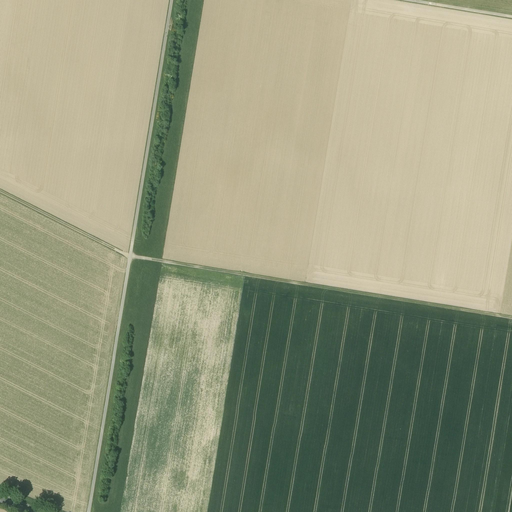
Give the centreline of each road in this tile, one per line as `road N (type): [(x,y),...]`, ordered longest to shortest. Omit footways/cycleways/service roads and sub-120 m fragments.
road 1 (track): [(0,191),(130,257),(511,319)]
road 2 (track): [(172,0),(89,511)]
